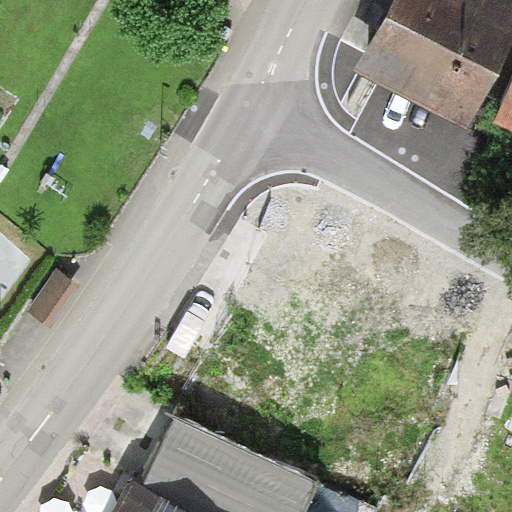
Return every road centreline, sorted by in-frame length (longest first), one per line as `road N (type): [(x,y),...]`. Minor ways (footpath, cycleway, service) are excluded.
road 1 (tertiary): [(249,113),(0,484)]
road 2 (residential): [(249,113),(511,268)]
road 3 (tertiary): [(300,0),(249,113)]
